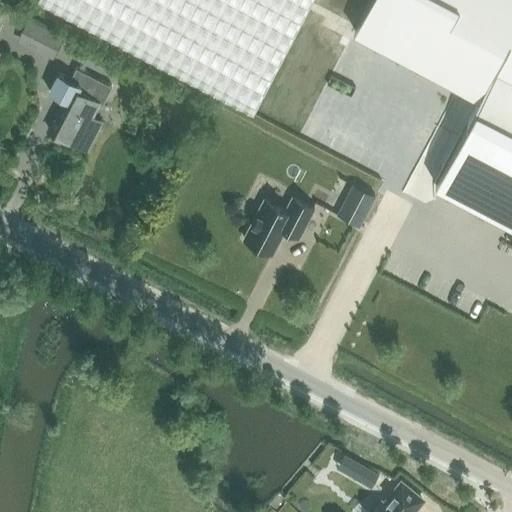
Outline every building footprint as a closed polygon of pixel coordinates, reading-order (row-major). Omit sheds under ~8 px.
[(39,0),(253,114),(312,0),(39,0)] [(481,98),(436,186),(511,225),(511,0),(371,0),(355,31),(481,98)] [(52,57),(62,37),(28,20),(18,40),(52,57)] [(109,59),(90,50),(85,60),(103,69),(109,59)] [(51,131),(88,150),(102,123),(93,118),(100,103),(104,105),(112,88),(77,70),(72,81),(60,75),(51,94),(66,102),(51,131)] [(286,210),(265,200),(244,239),(273,253),(285,229),(300,237),(314,208),(293,197),(286,210)] [(367,211),(349,202),(342,216),(359,225),(367,211)] [(371,487),(379,473),(359,461),(351,475),(371,487)] [(381,502),(373,511),(412,511),(422,500),(401,483),(384,504),(381,502)]
